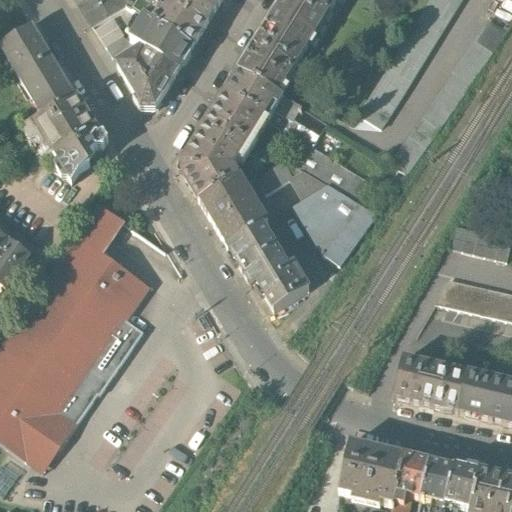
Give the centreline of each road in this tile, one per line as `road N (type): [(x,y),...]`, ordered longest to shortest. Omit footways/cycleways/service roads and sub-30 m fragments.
road 1 (residential): [(144,154),(270,369),(348,418),(511,455)]
road 2 (residential): [(254,0),(167,138),(144,154)]
road 3 (residential): [(44,0),(144,154)]
